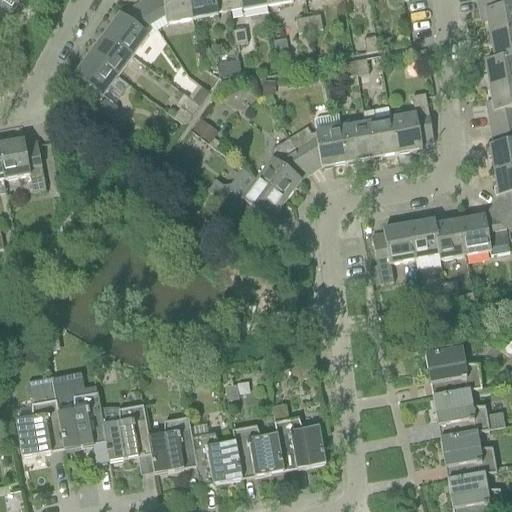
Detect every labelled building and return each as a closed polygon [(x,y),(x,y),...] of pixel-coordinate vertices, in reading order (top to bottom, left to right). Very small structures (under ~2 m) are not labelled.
[(0,0),(0,26),(1,27),(17,5),(8,0),(0,0)] [(149,0),(139,6),(153,27),(164,19),(166,28),(191,24),(187,0),(149,0)] [(187,0),(191,24),(217,19),(217,17),(229,15),(226,0),(187,0)] [(226,0),(229,15),(241,13),(241,15),(266,10),(264,0),(226,0)] [(264,0),(266,10),(292,6),(292,4),(303,2),(303,0),(264,0)] [(485,14),(489,39),(511,34),(511,0),(492,0),(477,3),(479,15),(485,14)] [(119,18),(103,39),(132,60),(148,39),(141,34),(153,27),(139,6),(120,18),(119,18)] [(319,19),(307,21),(309,35),(321,33),(319,19)] [(307,21),(295,23),(297,37),(309,35),(307,21)] [(244,32),(232,34),(234,48),(246,46),(244,32)] [(511,34),(489,39),(493,59),(493,63),(494,64),(511,60),(511,34)] [(103,39),(88,59),(117,80),(132,60),(103,39)] [(374,40),(362,42),(365,56),(377,54),(374,40)] [(117,80),(88,59),(72,80),(76,83),(69,93),(108,123),(117,111),(102,100),(117,80)] [(511,60),(494,64),(484,66),(488,92),(511,87),(511,60)] [(365,63),(353,65),(356,79),(368,77),(365,63)] [(237,64),(216,67),(218,82),(240,79),(237,64)] [(353,65),(342,67),(344,81),(356,79),(353,65)] [(264,85),(263,96),(272,97),(272,86),(264,85)] [(511,87),(488,92),(493,115),(487,116),(489,130),(511,125),(511,87)] [(201,91),(192,103),(199,108),(208,97),(201,91)] [(180,111),(173,121),(184,129),(191,120),(193,118),(198,110),(187,102),(182,98),(175,107),(180,111)] [(414,119),(390,123),(396,158),(421,153),(421,149),(433,147),(424,98),(410,101),(414,119)] [(362,116),(365,127),(371,162),(396,158),(390,123),(374,126),(372,114),(362,116)] [(306,132),(289,142),(298,157),(299,159),(310,177),(320,171),(320,172),(346,167),(339,132),(337,118),(315,121),(312,126),(314,137),(310,137),(306,132)] [(200,123),(192,133),(209,146),(212,141),(216,136),(200,123)] [(365,127),(339,132),(346,167),(371,162),(365,127)] [(488,149),(492,175),(511,171),(511,131),(490,136),(491,145),(492,148),(488,149)] [(209,146),(208,147),(214,152),(219,146),(212,141),(209,146)] [(271,163),(256,183),(284,205),(300,184),(299,183),(310,177),(299,159),(298,157),(289,142),(271,153),(275,160),(271,163)] [(23,143),(0,147),(0,163),(4,184),(28,179),(32,197),(45,195),(42,174),(41,174),(36,146),(24,148),(23,143)] [(156,145),(152,150),(161,156),(167,148),(162,144),(156,145)] [(173,158),(168,165),(171,167),(172,168),(173,168),(178,161),(173,158)] [(497,202),(491,211),(511,225),(511,222),(511,171),(492,175),(497,202)] [(284,205),(256,183),(241,204),(226,193),(218,204),(217,204),(258,232),(265,223),(268,225),(284,205)] [(485,220),(458,225),(464,259),(490,254),(491,259),(506,256),(508,256),(509,256),(505,233),(505,232),(511,225),(491,211),(485,220)] [(432,224),(408,229),(414,264),(437,259),(438,264),(439,264),(432,224)] [(433,224),(432,224),(439,264),(464,259),(458,225),(434,229),(433,224)] [(414,264),(408,229),(382,233),(383,238),(370,240),(378,289),(392,286),(389,268),(414,264)] [(455,284),(443,286),(446,301),(458,299),(455,284)] [(446,301),(443,286),(431,288),(434,303),(446,301)] [(50,329),(40,326),(43,343),(53,341),(50,329)] [(0,343),(0,356),(9,357),(9,343),(0,343)] [(461,352),(424,359),(429,389),(436,387),(438,400),(469,395),(480,393),(476,368),(464,368),(461,352)] [(78,380),(51,385),(63,454),(91,449),(90,442),(103,440),(98,411),(95,398),(81,400),(78,380)] [(14,424),(17,442),(20,462),(63,454),(50,381),(27,386),(31,409),(30,421),(14,424)] [(235,389),(225,391),(227,404),(237,403),(235,389)] [(438,400),(431,402),(436,429),(443,428),(445,441),(476,436),(488,434),(503,431),(501,416),(485,419),(484,410),(471,410),(469,395),(438,400)] [(285,408),(270,411),(273,427),(275,439),(280,469),(293,467),(294,474),(325,469),(318,431),(301,434),(298,422),(288,424),(285,408)] [(106,459),(148,452),(140,409),(117,413),(117,411),(98,411),(103,440),(106,459)] [(162,438),(146,441),(148,452),(152,477),(153,479),(182,474),(180,467),(193,464),(189,442),(186,422),(163,426),(162,438)] [(255,430),(231,434),(233,446),(238,477),(251,474),(253,481),(281,476),(280,469),(275,439),(260,442),(255,430)] [(445,441),(439,443),(444,471),(451,470),(453,483),(483,478),(495,475),(491,452),(479,452),(477,443),(477,441),(476,436),(445,441)] [(207,438),(189,442),(193,464),(195,471),(197,484),(210,482),(211,489),(239,484),(238,477),(233,446),(218,449),(213,437),(207,438)] [(453,483),(446,484),(450,511),(501,511),(498,494),(486,494),(484,483),(484,479),(483,478),(453,483)]
